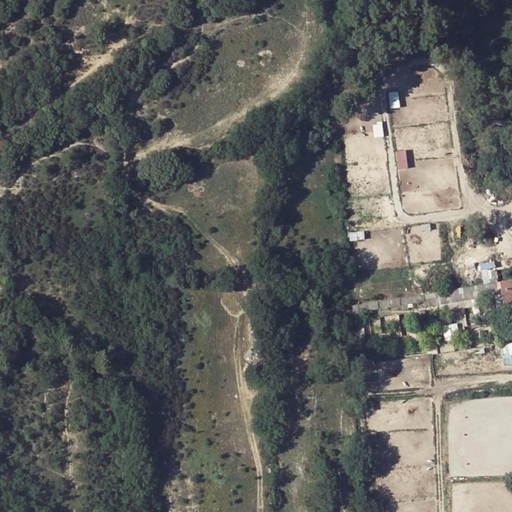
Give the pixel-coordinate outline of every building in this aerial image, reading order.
[(396,151),(399,168),(409,167),(405,149),(396,151)] [(498,282),(496,270),(482,273),(484,285),(498,282)] [(502,295),(504,308),(511,306),(511,280),(500,282),(498,282),(484,285),(434,293),(434,298),(436,305),(493,296),(502,295)] [(352,306),(358,345),(366,343),(361,313),(423,303),(423,299),(423,295),(352,306)] [(502,295),(493,296),(496,309),(504,308),(502,295)] [(423,303),(424,307),(436,305),(434,298),(423,299),(423,303)] [(503,364),(511,363),(511,341),(501,342),(503,364)] [(267,360),(255,359),(256,369),(267,369),(267,360)]
